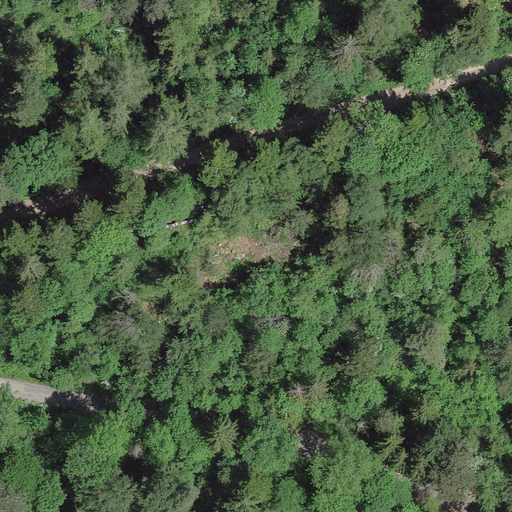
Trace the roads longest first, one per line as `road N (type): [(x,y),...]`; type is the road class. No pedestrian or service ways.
road 1 (track): [(0,218),(511,67)]
road 2 (track): [(0,383),(294,441),(495,511)]
